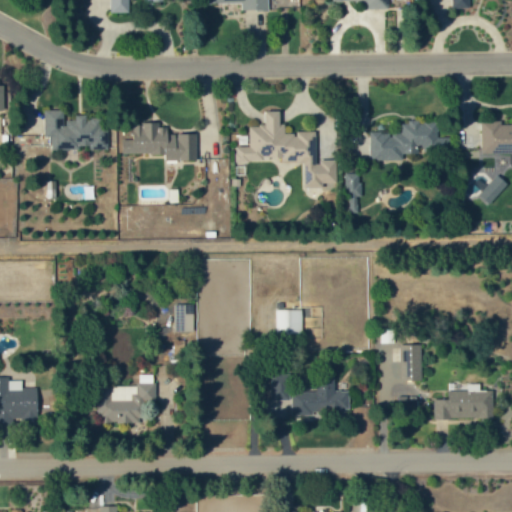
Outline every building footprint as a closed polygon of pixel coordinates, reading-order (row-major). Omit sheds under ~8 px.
[(108,0),(108,12),(129,12),(128,0),(108,0)] [(388,8),(387,0),(331,0),(332,2),(364,1),(364,9),(388,8)] [(452,0),(453,8),(470,8),(469,0),(452,0)] [(51,148),(91,148),(91,149),(108,149),(108,129),(100,129),(100,119),(87,119),(87,116),(63,116),(63,110),(44,110),(44,137),(51,137),(51,148)] [(316,131),(297,131),(297,133),(285,133),(285,124),(280,124),(280,111),(265,111),(265,122),(249,122),(249,146),(235,146),(235,160),(283,160),(283,163),(305,163),(305,187),(324,187),(324,184),(336,184),(336,161),(316,161),(316,131)] [(511,153),(511,117),(511,125),(502,125),(502,121),(480,121),(481,154),(511,153)] [(369,159),(402,160),(403,154),(417,154),(417,149),(449,150),(449,138),(436,138),(436,122),(408,121),(408,123),(400,123),(400,133),(370,133),(369,159)] [(197,133),(167,134),(167,127),(159,127),(159,123),(132,123),(132,138),(122,138),(122,154),(166,154),(166,161),(197,160),(197,133)] [(360,173),(344,173),(345,196),(360,196),(360,173)] [(193,305),(174,304),(174,331),(193,332),(193,305)] [(301,309),(275,310),(275,335),(301,334),(301,309)] [(421,344),(400,345),(400,381),(421,381),(421,344)] [(289,374),(270,374),(270,400),(290,400),(289,374)] [(37,388),(22,388),(22,380),(10,380),(9,377),(0,376),(0,424),(12,424),(12,421),(37,421),(37,388)] [(292,416),(312,416),(312,415),(344,415),(344,410),(349,410),(349,391),(334,391),(334,378),(316,378),(316,393),(292,393),(292,416)] [(111,400),(111,387),(98,387),(97,423),(138,424),(139,401),(111,400)] [(493,419),(493,391),(447,392),(447,399),(433,399),(433,419),(493,419)]
